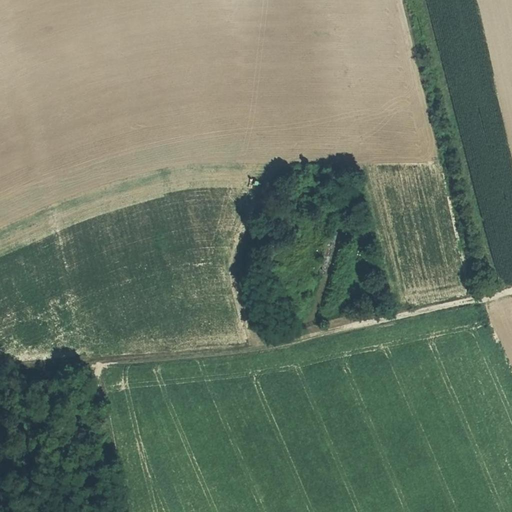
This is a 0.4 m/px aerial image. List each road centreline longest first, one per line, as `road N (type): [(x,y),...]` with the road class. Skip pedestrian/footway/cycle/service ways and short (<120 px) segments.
road 1 (track): [(511,288),(275,348),(0,373)]
road 2 (track): [(88,366),(127,511)]
